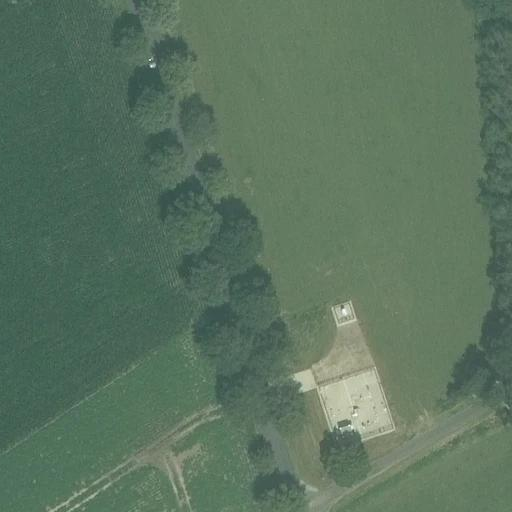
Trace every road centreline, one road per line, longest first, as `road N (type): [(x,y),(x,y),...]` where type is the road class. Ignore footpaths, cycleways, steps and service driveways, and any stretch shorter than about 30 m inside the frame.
road 1 (unclassified): [(133,0),(294,511)]
road 2 (unclassified): [(511,396),(319,511)]
